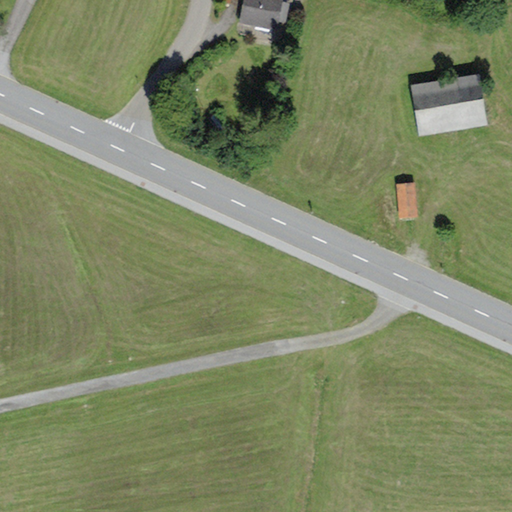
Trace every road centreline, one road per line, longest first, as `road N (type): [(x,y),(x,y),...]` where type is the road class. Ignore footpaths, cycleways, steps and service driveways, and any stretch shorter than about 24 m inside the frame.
road 1 (unclassified): [(413,282),(389,310),(335,337),(0,407)]
road 2 (primary): [(120,147),(413,282)]
road 3 (unclassified): [(120,147),(183,44),(200,0)]
road 4 (primary): [(0,94),(120,147)]
